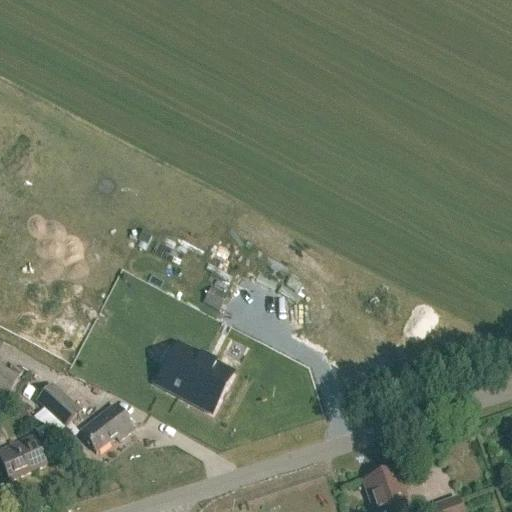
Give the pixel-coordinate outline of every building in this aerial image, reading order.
[(86,306),(103,312),(107,300),(91,294),(86,306)] [(128,363),(133,356),(118,345),(113,352),(128,363)] [(210,419),(230,380),(173,351),(153,390),(210,419)] [(0,397),(8,402),(19,379),(0,369),(0,397)] [(66,433),(81,416),(62,398),(51,388),(36,405),(66,433)] [(310,408),(272,419),(277,435),(315,424),(310,408)] [(116,447),(132,434),(113,410),(80,436),(96,457),(113,443),(116,447)] [(45,469),(32,440),(6,452),(5,451),(0,453),(0,464),(9,485),(45,469)] [(372,511),(409,511),(395,474),(363,486),(372,511)] [(460,511),(457,503),(431,511),(460,511)]
